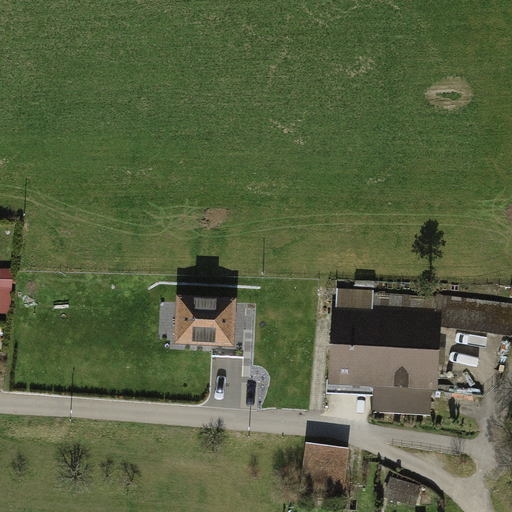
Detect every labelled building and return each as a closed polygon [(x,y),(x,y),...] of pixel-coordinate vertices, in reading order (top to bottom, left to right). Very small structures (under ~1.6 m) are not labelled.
[(3,311),(15,311),(16,272),(4,272),(3,311)] [(239,294),(185,290),(182,328),(237,332),(239,294)] [(511,300),(337,299),(336,380),(446,382),(447,330),(511,330),(511,300)] [(14,341),(0,340),(0,367),(13,367),(14,341)] [(357,447),(311,441),(306,481),(353,486),(357,447)] [(389,495),(421,502),(425,483),(393,476),(389,495)]
